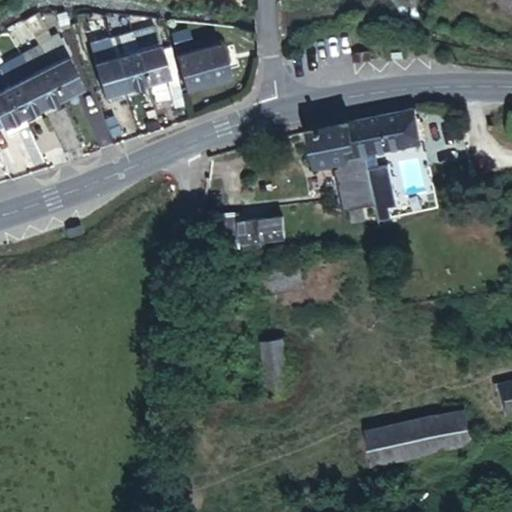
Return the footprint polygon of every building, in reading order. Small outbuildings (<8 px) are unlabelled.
[(156,75),(162,72),(152,30),(152,26),(129,32),(145,89),(158,85),(156,75)] [(162,72),(180,67),(173,40),(166,36),(164,27),(152,30),(162,72)] [(70,55),(85,48),(77,30),(62,37),(70,55)] [(132,93),(145,89),(129,32),(113,37),(117,54),(111,55),(113,69),(120,69),(123,82),(131,87),(132,93)] [(207,71),(248,63),(242,35),(201,44),(207,71)] [(51,63),(70,55),(62,37),(43,45),(51,63)] [(22,54),(29,72),(51,63),(43,45),(22,54)] [(82,84),(97,77),(85,48),(70,55),(82,84)] [(368,51),(353,53),(353,59),(368,57),(368,51)] [(13,79),(29,72),(22,54),(5,61),(13,79)] [(63,92),(82,84),(70,55),(51,63),(63,92)] [(42,101),(63,92),(51,63),(29,72),(42,101)] [(13,79),(0,85),(0,102),(7,118),(25,109),(29,118),(46,109),(42,101),(29,72),(13,79)] [(365,155),(419,144),(412,108),(358,119),(365,155)] [(511,108),(504,108),(503,136),(511,135),(511,108)] [(314,165),(365,155),(358,119),(307,129),(314,165)] [(240,238),(296,231),(293,207),(259,211),(258,204),(237,207),(237,211),(240,238)] [(222,240),(240,238),(237,211),(219,214),(222,240)] [(82,225),(68,230),(70,236),(85,231),(82,225)] [(265,286),(312,275),(306,253),(260,264),(265,286)] [(286,386),(306,382),(294,331),(274,335),(286,386)] [(487,442),(494,441),(486,403),(389,422),(397,460),(430,454),(433,468),(452,464),(449,449),(470,445),(473,459),(490,456),(487,442)]
